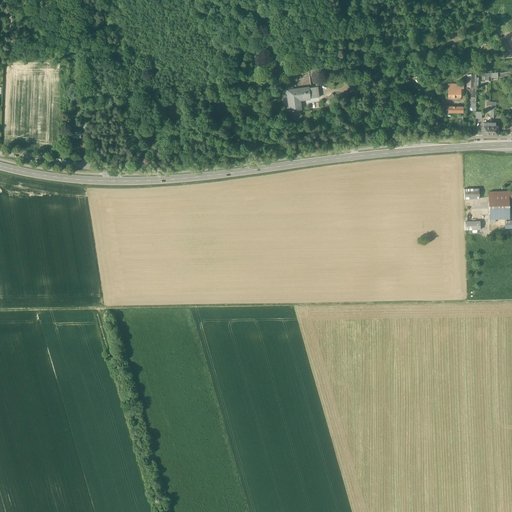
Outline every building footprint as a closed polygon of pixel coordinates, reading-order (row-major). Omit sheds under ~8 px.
[(317,87),(308,88),(310,99),(318,98),(317,87)] [(308,88),(287,91),(290,111),(292,111),(292,112),(293,112),(293,114),(295,115),(296,116),(298,116),(299,114),(300,113),(300,110),(301,110),(299,100),(310,99),(308,88)] [(81,137),(81,128),(72,129),(72,137),(77,137),(77,138),(80,138),(80,137),(81,137)] [(479,189),(464,189),(464,199),(479,199),(479,189)] [(509,191),(488,192),(489,219),(505,219),(510,219),(509,197),(509,191)] [(480,221),(465,222),(465,230),(480,230),(480,221)]
